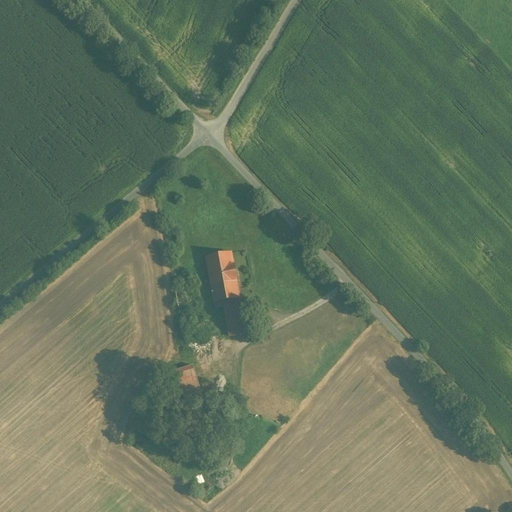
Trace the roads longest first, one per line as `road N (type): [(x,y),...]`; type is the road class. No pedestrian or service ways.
road 1 (unclassified): [(210,130),(407,336),(511,464)]
road 2 (unclassified): [(210,130),(0,307)]
road 3 (unclassified): [(87,0),(210,130)]
road 4 (unclassified): [(296,0),(210,130)]
